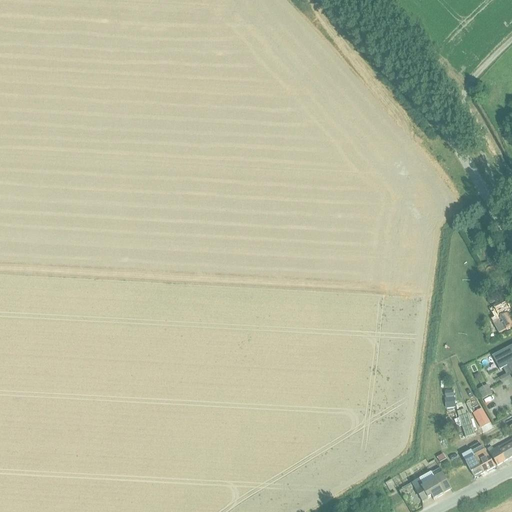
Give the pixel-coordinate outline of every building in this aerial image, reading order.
[(486,271),(492,282),(497,280),(491,268),(486,271)] [(495,318),(491,320),(499,334),(506,330),(506,331),(511,327),(511,322),(509,316),(507,314),(511,311),(506,303),(494,309),(496,312),(492,314),(495,318)] [(511,346),(493,357),(500,371),(509,366),(511,370),(509,370),(511,375),(511,346)] [(483,388),(478,391),(482,399),(488,396),(483,388)] [(482,410),(474,415),(481,428),(489,424),(482,410)] [(476,435),(471,422),(471,423),(468,415),(457,419),(464,439),(476,435)] [(488,450),(491,457),(511,444),(511,440),(494,451),(492,448),(488,450)] [(511,444),(491,457),(497,467),(511,458),(511,444)] [(484,448),(473,454),(476,460),(484,474),(495,468),(489,458),(485,451),(484,448)] [(462,457),(469,469),(475,478),(475,479),(484,474),(476,460),(473,454),(472,452),(462,457)] [(440,469),(421,481),(413,485),(417,492),(423,503),(432,497),(434,501),(444,495),(444,494),(452,490),(440,469)]
